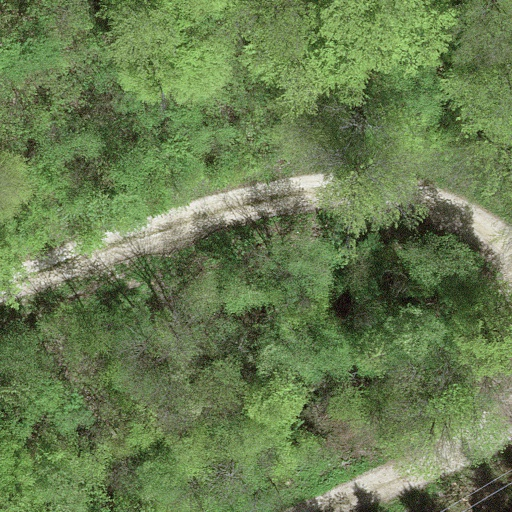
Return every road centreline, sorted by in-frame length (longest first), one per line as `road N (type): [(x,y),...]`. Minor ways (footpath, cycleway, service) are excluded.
road 1 (track): [(511,257),(411,194),(262,190),(0,282)]
road 2 (track): [(511,415),(330,511)]
